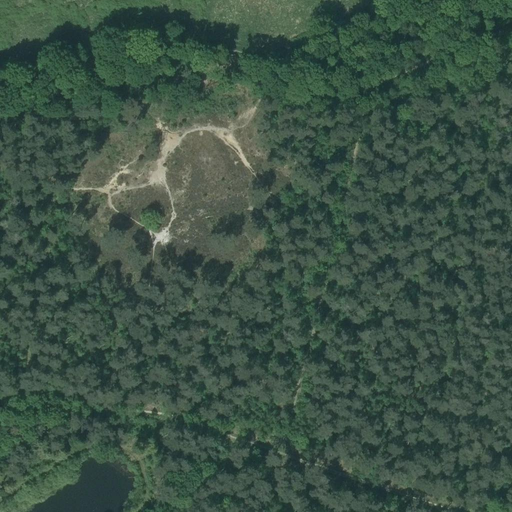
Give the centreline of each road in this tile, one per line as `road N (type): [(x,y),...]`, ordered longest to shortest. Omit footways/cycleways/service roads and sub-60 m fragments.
road 1 (track): [(0,88),(158,50),(211,52),(282,79),(369,89)]
road 2 (track): [(283,454),(369,89)]
road 3 (track): [(247,441),(149,413),(0,405)]
road 4 (track): [(451,511),(283,454)]
road 5 (track): [(369,89),(511,27)]
